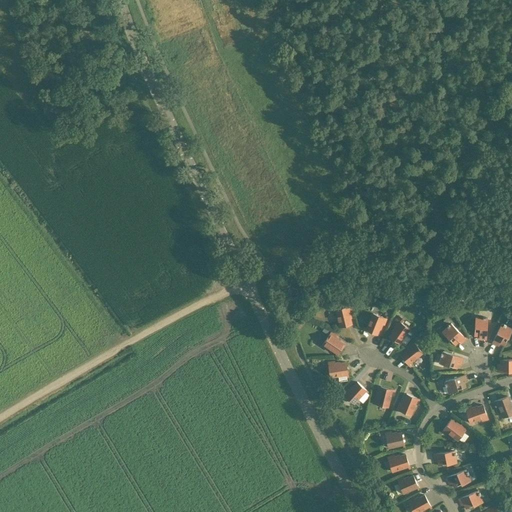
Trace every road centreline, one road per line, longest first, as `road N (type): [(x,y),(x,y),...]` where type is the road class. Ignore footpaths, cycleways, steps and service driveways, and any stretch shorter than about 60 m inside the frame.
road 1 (tertiary): [(361,511),(152,84),(119,0)]
road 2 (track): [(0,416),(246,281)]
road 3 (track): [(268,270),(340,237),(379,292),(511,300)]
